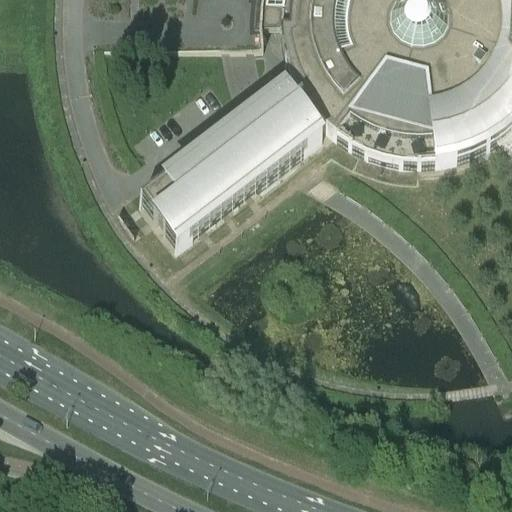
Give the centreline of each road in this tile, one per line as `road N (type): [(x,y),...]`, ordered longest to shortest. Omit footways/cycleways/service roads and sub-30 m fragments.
road 1 (secondary): [(319,511),(182,454),(0,353)]
road 2 (secondary): [(0,413),(178,511)]
